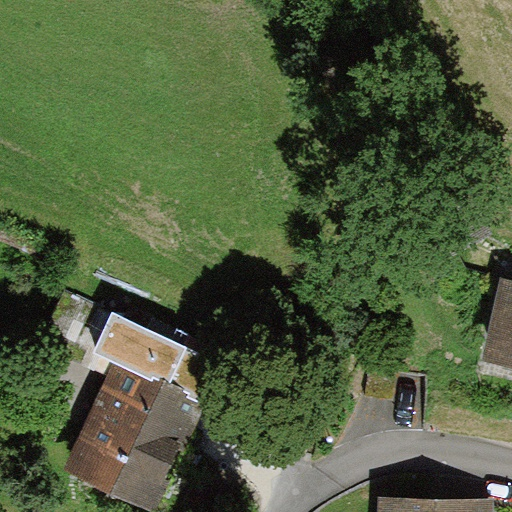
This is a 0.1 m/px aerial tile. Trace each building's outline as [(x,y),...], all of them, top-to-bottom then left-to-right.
[(471,188),(431,208),(453,251),(493,230),(471,188)] [(481,361),(511,368),(511,280),(501,278),(481,361)] [(156,493),(223,345),(147,311),(143,321),(67,286),(44,337),(110,367),(70,454),(156,493)] [(368,391),(394,394),(399,356),(372,352),(368,391)] [(495,511),(497,489),(380,486),(379,511),(495,511)]
